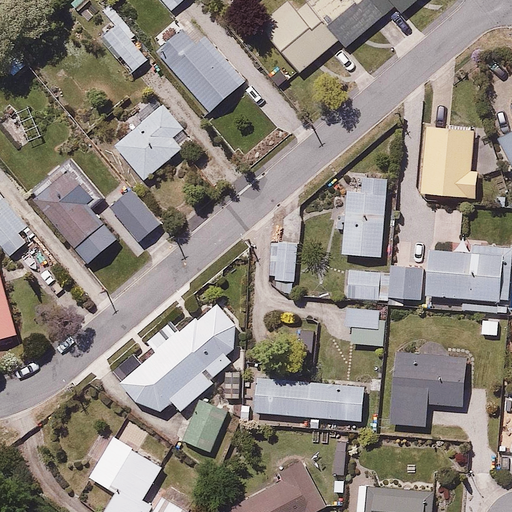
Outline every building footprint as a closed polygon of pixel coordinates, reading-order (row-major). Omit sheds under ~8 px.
[(161,0),(173,13),(189,0),(161,0)] [(341,36),(315,4),(309,9),(301,0),(290,0),(262,24),(300,70),(341,36)] [(319,0),(315,4),(341,36),(350,46),(400,4),(396,0),(319,0)] [(396,0),(400,4),(408,14),(424,0),(396,0)] [(112,28),(103,35),(133,72),(152,57),(109,6),(100,14),(112,28)] [(192,23),(158,53),(210,113),(247,81),(192,23)] [(188,123),(169,100),(119,143),(149,178),(186,147),(175,134),(188,123)] [(476,128),(428,123),(421,192),(480,198),(483,168),(472,167),(476,128)] [(511,129),(500,136),(511,157),(511,129)] [(73,166),(38,194),(92,261),(120,239),(92,205),(100,198),(73,166)] [(388,254),(393,174),(360,172),(359,186),(347,186),(346,203),(338,203),(337,228),(347,229),(346,252),(388,254)] [(0,190),(0,239),(13,254),(32,238),(23,227),(28,222),(0,190)] [(130,191),(111,209),(140,243),(161,225),(130,191)] [(298,294),(299,239),(273,238),(271,293),(298,294)] [(431,249),(430,296),(465,298),(465,312),(511,313),(511,243),(472,242),(472,251),(431,249)] [(421,257),(393,258),(394,297),(421,296),(421,257)] [(389,299),(391,269),(351,266),(349,296),(389,299)] [(0,339),(17,335),(0,272),(0,339)] [(142,399),(165,408),(175,400),(182,409),(239,362),(232,353),(241,346),(242,321),(223,297),(125,377),(142,399)] [(385,305),(349,302),(347,325),(383,328),(385,305)] [(476,358),(400,348),(391,421),(429,426),(433,401),(470,406),(476,358)] [(256,375),(253,409),(363,418),(366,384),(256,375)] [(235,413),(203,398),(185,438),(217,452),(235,413)] [(167,463),(114,432),(91,471),(118,487),(103,511),(194,511),(195,511),(161,491),(156,499),(148,494),(167,463)] [(227,511),(315,511),(338,500),(314,457),(225,507),(227,511)] [(435,511),(438,489),(359,482),(356,511),(435,511)]
